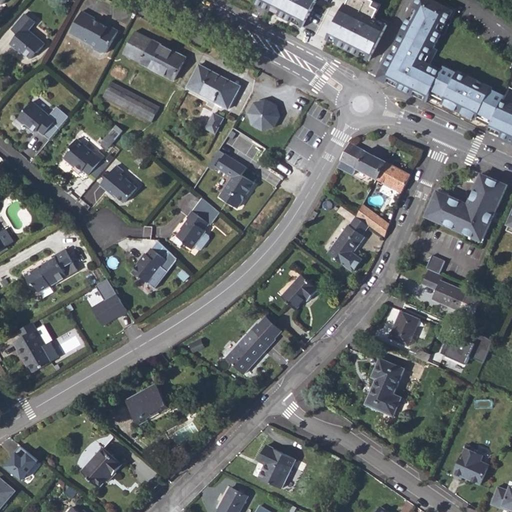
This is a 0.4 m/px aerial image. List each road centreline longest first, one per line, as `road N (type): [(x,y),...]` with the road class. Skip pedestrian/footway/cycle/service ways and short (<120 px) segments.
road 1 (tertiary): [(18,418),(172,329),(255,268),(350,119)]
road 2 (residential): [(276,398),(377,284),(447,136)]
road 3 (residential): [(276,398),(448,511)]
road 4 (secondary): [(178,0),(341,98)]
road 5 (secondary): [(351,85),(198,0)]
road 6 (residential): [(163,511),(276,398)]
road 7 (residential): [(0,146),(88,219),(113,229)]
